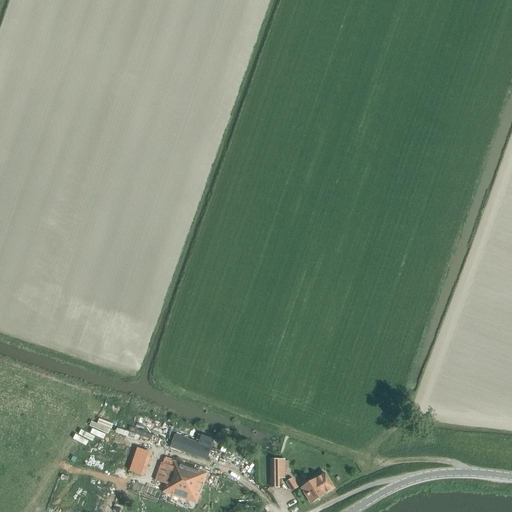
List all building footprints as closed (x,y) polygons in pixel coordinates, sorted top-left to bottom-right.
[(135,428),(170,440),(174,427),(140,415),(135,428)] [(171,448),(207,461),(212,447),(214,441),(200,437),(199,442),(176,434),(171,448)] [(130,471),(143,475),(151,453),(138,448),(130,471)] [(164,492),(197,504),(208,473),(173,461),(173,462),(164,459),(163,464),(162,463),(155,480),(167,485),(164,492)] [(272,488),(279,488),(279,479),(285,479),(285,461),(282,461),(272,460),(272,463),(272,473),(271,473),(272,488)] [(301,488),(311,504),(335,489),(326,473),(301,488)] [(286,483),(292,492),(298,488),(293,479),(286,483)]
